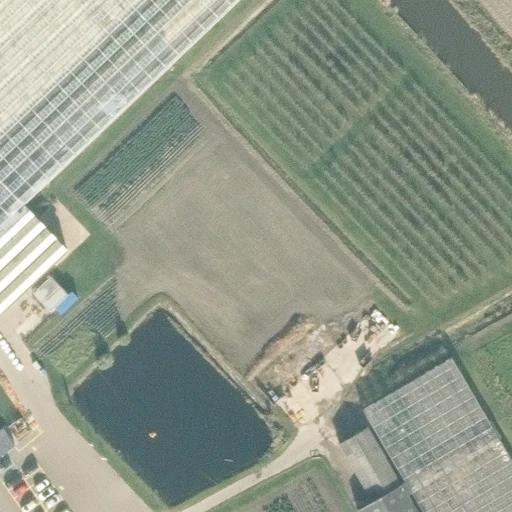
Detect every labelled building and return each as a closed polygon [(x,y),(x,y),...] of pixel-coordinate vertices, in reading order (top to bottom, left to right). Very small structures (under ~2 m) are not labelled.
[(0,0),(0,313),(65,252),(21,205),(236,0),(0,0)] [(36,282),(57,311),(78,295),(57,267),(36,282)] [(511,511),(511,467),(448,359),(359,411),(418,511),(511,511)] [(0,453),(14,443),(2,428),(0,429),(0,453)] [(338,445),(370,501),(355,510),(355,511),(416,511),(400,484),(399,484),(366,429),(338,445)]
